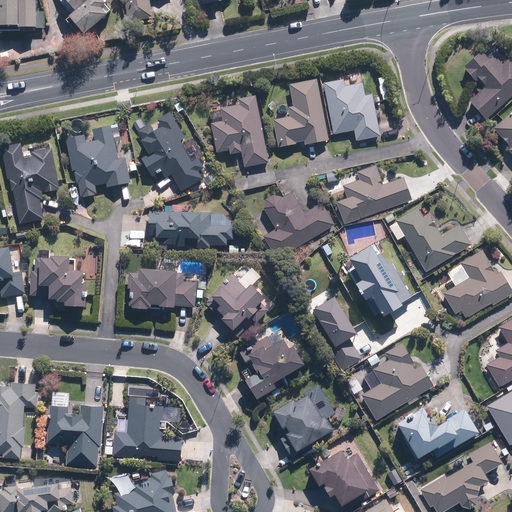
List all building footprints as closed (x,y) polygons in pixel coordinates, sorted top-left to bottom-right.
[(0,0),(0,17),(3,17),(3,26),(25,26),(25,27),(48,27),(48,15),(40,15),(40,0),(0,0)] [(61,0),(75,17),(70,21),(83,38),(113,15),(106,5),(112,0),(61,0)] [(124,0),(129,23),(155,19),(151,0),(124,0)] [(472,100),(487,118),(511,96),(511,55),(505,62),(491,45),(468,65),(488,87),(472,100)] [(332,138),(319,78),(293,84),(297,105),(289,106),(291,116),(275,120),(281,149),(332,138)] [(344,78),(326,81),(337,134),(356,130),(358,141),(383,136),(375,94),(366,95),(363,80),(345,84),(344,78)] [(268,161),(258,93),(238,96),(240,105),(221,108),(222,120),(212,122),(216,149),(233,147),(233,153),(244,151),(246,164),(268,161)] [(208,176),(171,109),(138,128),(152,152),(140,158),(151,177),(162,170),(167,178),(173,175),(182,191),(208,176)] [(511,110),(494,127),(511,146),(511,110)] [(87,133),(70,136),(82,197),(100,193),(98,187),(110,184),(110,186),(133,182),(128,157),(121,159),(114,126),(94,130),(97,142),(90,143),(87,133)] [(23,144),(5,147),(12,190),(16,189),(22,223),(45,219),(41,200),(47,199),(45,191),(61,188),(55,150),(25,155),(23,144)] [(336,202),(344,222),(413,198),(405,175),(385,182),(378,163),(357,170),(360,178),(344,184),(349,197),(336,202)] [(255,220),(277,254),(333,220),(322,201),(306,212),(293,191),(287,195),(286,195),(286,194),(285,194),(284,194),(283,193),(282,193),(281,193),(280,193),(279,193),(278,193),(277,193),(276,193),(276,194),(275,194),(274,194),(273,195),(272,196),(271,196),(271,197),(270,197),(269,198),(269,199),(268,199),(268,200),(268,201),(267,202),(267,203),(267,204),(267,205),(267,206),(267,207),(269,211),(255,220)] [(416,206),(395,220),(429,271),(473,242),(460,222),(443,233),(430,213),(424,217),(416,206)] [(229,212),(153,210),(152,235),(168,235),(168,246),(211,247),(211,243),(229,244),(229,238),(236,238),(237,224),(229,224),(229,212)] [(334,253),(327,243),(318,249),(324,259),(334,253)] [(18,246),(0,248),(0,281),(2,281),(3,295),(28,292),(25,267),(20,268),(18,246)] [(465,311),(468,316),(493,301),(495,305),(511,295),(511,282),(503,268),(498,271),(484,247),(461,261),(469,275),(443,291),(459,315),(465,311)] [(362,253),(329,271),(357,322),(393,303),(402,321),(431,305),(407,261),(375,278),(362,253)] [(54,259),(35,258),(33,295),(64,297),(64,301),(71,302),(71,306),(88,307),(90,270),(76,269),(77,256),(54,255),(54,259)] [(172,259),(143,258),(142,272),(132,271),(131,286),(136,286),(135,304),(197,308),(199,281),(181,280),(182,268),(172,267),(172,259)] [(235,269),(207,299),(236,327),(248,313),(258,322),(271,309),(261,300),(270,292),(258,281),(266,273),(256,264),(244,278),(235,269)] [(489,362),(503,385),(511,380),(511,318),(501,325),(510,342),(496,350),(500,356),(489,362)] [(271,334),(243,349),(256,372),(247,377),(260,398),(279,388),(274,380),(308,361),(292,334),(276,343),(271,334)] [(359,396),(375,421),(436,384),(423,363),(419,366),(405,342),(386,353),(390,359),(367,373),(375,386),(359,396)] [(26,446),(27,404),(40,404),(40,380),(16,380),(16,388),(9,387),(9,384),(0,384),(0,452),(6,452),(6,460),(22,460),(22,446),(26,446)] [(511,390),(486,406),(510,446),(511,444),(511,390)] [(335,430),(315,392),(280,410),(290,430),(282,435),(291,453),(335,430)] [(128,431),(116,431),(115,456),(139,457),(139,453),(159,453),(159,461),(181,462),(182,436),(162,435),(163,403),(140,402),(140,396),(130,395),(128,431)] [(101,466),(105,404),(81,403),(81,412),(71,411),(72,402),(51,401),(49,442),(69,443),(67,464),(101,466)] [(425,407),(400,421),(420,456),(432,449),(437,458),(481,433),(467,409),(436,426),(425,407)] [(473,458),(422,486),(433,506),(437,505),(440,511),(462,500),(462,501),(463,502),(463,503),(464,503),(465,504),(466,504),(467,505),(468,505),(469,505),(470,506),(471,506),(472,506),(473,506),(474,505),(475,505),(476,504),(477,504),(478,503),(479,503),(479,502),(480,501),(480,500),(481,499),(481,498),(481,497),(482,496),(482,495),(482,494),(482,493),(481,492),(481,491),(480,490),(480,489),(478,485),(491,478),(488,473),(505,464),(493,442),(471,454),(473,458)] [(382,489),(360,449),(351,454),(346,445),(311,464),(328,494),(337,489),(344,502),(362,492),(365,499),(382,489)] [(179,511),(169,468),(116,481),(121,501),(113,503),(114,511),(179,511)] [(74,482),(1,489),(3,511),(22,511),(29,511),(28,511),(64,511),(67,511),(66,504),(75,503),(74,482)] [(403,511),(399,504),(393,507),(386,496),(359,511),(403,511)]
